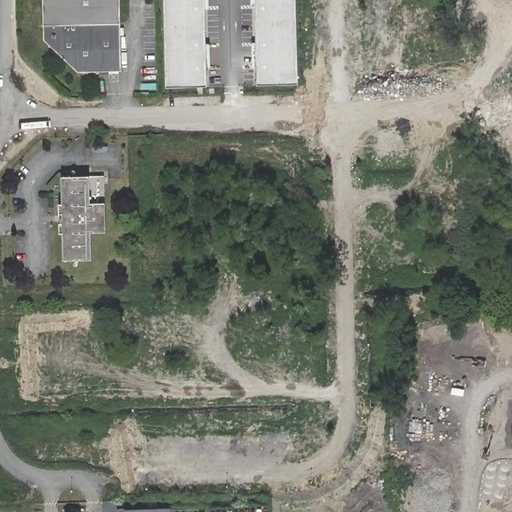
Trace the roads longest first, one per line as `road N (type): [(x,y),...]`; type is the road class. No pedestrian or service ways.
road 1 (unclassified): [(338,113),(343,437),(312,465),(280,472),(91,478)]
road 2 (unclassified): [(0,117),(338,113)]
road 3 (unclassified): [(338,113),(446,107),(468,94),(503,38),(500,0)]
